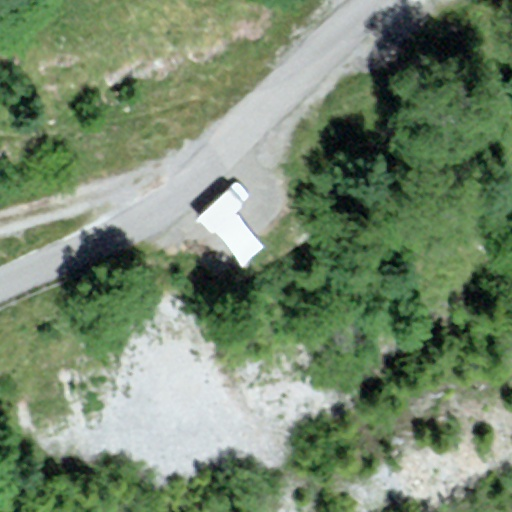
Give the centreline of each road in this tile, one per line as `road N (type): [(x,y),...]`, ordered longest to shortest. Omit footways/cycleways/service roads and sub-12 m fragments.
road 1 (unclassified): [(393,0),(357,25),(230,160),(157,220),(0,293)]
road 2 (track): [(230,160),(0,230)]
